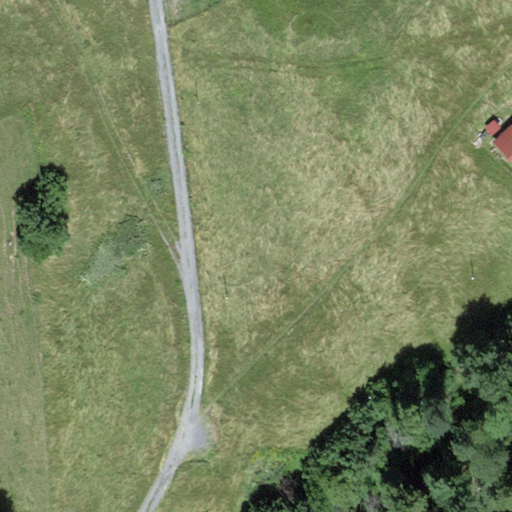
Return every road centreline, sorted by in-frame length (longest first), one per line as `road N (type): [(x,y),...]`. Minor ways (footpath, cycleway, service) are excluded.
road 1 (unclassified): [(147,511),(188,422),(197,364),(159,0)]
road 2 (track): [(188,422),(366,249),(511,42)]
road 3 (track): [(188,251),(170,235),(112,131),(53,0)]
